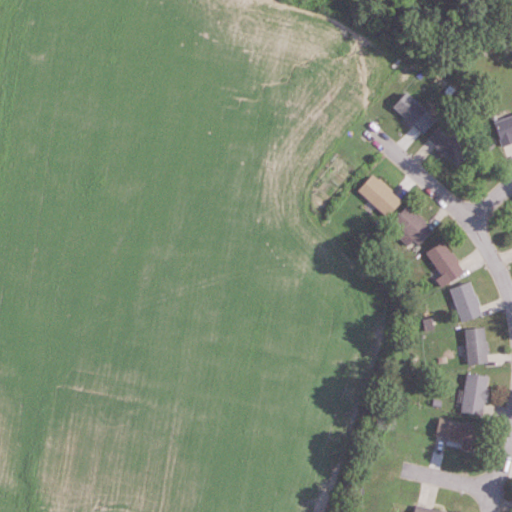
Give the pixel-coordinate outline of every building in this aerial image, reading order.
[(390,106),(420,135),(433,120),(404,92),(390,106)] [(511,115),(492,121),(499,143),(511,138),(511,115)] [(425,137),(454,167),(469,151),(440,122),(425,137)] [(384,217),(400,201),(372,173),(356,189),(384,217)] [(416,245),(431,231),(406,207),(391,221),(416,245)] [(445,284),(463,272),(442,241),(424,253),(445,284)] [(460,323),(481,316),(469,282),(449,289),(460,323)] [(466,364),(485,364),(485,329),(466,329),(466,364)] [(482,416),(486,377),(465,374),(460,413),(482,416)] [(470,451),(475,427),(437,419),(433,437),(461,443),(460,449),(470,451)]
